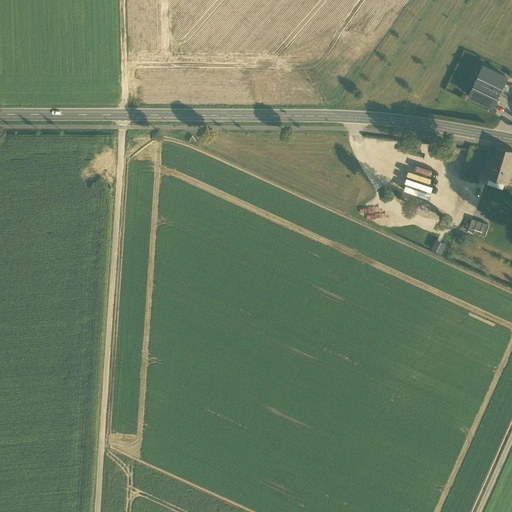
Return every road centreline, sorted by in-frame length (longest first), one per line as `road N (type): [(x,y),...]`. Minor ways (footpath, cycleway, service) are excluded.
road 1 (tertiary): [(0,116),(353,117),(511,138)]
road 2 (track): [(123,0),(123,115),(96,511)]
